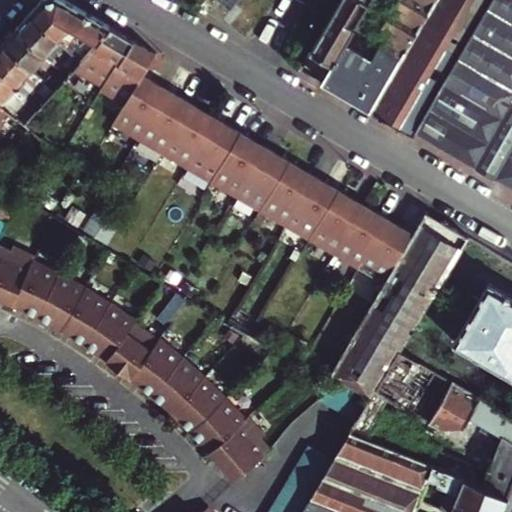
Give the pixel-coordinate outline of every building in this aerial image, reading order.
[(51,31),(82,58),(110,25),(81,8),(67,0),(41,0),(31,12),(51,31)] [(333,64),(370,0),(341,0),(311,51),(333,64)] [(390,75),(419,26),(434,0),(370,0),(333,64),(323,80),(370,109),(390,75)] [(459,60),(493,0),(434,0),(419,26),(390,75),(370,109),(415,135),(418,129),(459,60)] [(511,0),(493,0),(459,60),(487,78),(511,93),(511,0)] [(75,65),(82,58),(51,31),(31,12),(15,29),(43,55),(66,75),(75,65)] [(75,65),(103,82),(130,37),(110,25),(82,58),(75,65)] [(54,89),(66,75),(43,55),(15,29),(3,43),(30,67),(54,89)] [(143,72),(154,79),(166,58),(130,37),(103,82),(102,85),(103,87),(125,101),(143,72)] [(40,105),(54,89),(30,67),(3,43),(0,46),(0,68),(10,78),(40,105)] [(511,93),(487,78),(459,60),(418,129),(511,183),(511,93)] [(25,122),(40,105),(10,78),(0,68),(0,99),(10,108),(25,122)] [(113,123),(137,137),(166,86),(154,79),(143,72),(125,101),(113,123)] [(137,137),(162,151),(191,101),(166,86),(137,137)] [(0,119),(10,108),(0,99),(0,119)] [(162,151),(186,166),(217,115),(191,101),(162,151)] [(186,166),(211,180),(241,129),(217,115),(186,166)] [(211,180),(236,195),(266,144),(241,129),(211,180)] [(236,195),(261,209),(291,158),(266,144),(236,195)] [(261,209),(286,224),(315,173),(291,158),(261,209)] [(286,224),(311,238),(341,187),(315,173),(286,224)] [(311,238),(336,253),(365,201),(341,187),(311,238)] [(336,253),(361,268),(391,217),(365,201),(336,253)] [(400,350),(420,317),(468,236),(427,211),(416,231),(410,241),(386,282),(332,375),(335,378),(348,386),(359,393),(370,400),(400,350)] [(361,268),(386,282),(410,241),(416,231),(391,217),(361,268)] [(0,295),(15,302),(36,254),(38,250),(14,241),(12,245),(0,240),(0,295)] [(29,308),(40,313),(62,267),(36,254),(15,302),(29,308)] [(40,313),(63,327),(89,283),(62,267),(40,313)] [(455,341),(511,375),(511,295),(490,282),(455,341)] [(63,327),(87,341),(113,298),(89,283),(63,327)] [(87,341),(110,357),(139,315),(113,298),(87,341)] [(110,357),(131,374),(164,333),(139,315),(110,357)] [(131,374),(153,391),(186,352),(164,333),(131,374)] [(511,485),(511,415),(400,350),(370,400),(355,424),(350,432),(365,438),(383,406),(439,432),(465,425),(470,416),(503,435),(483,484),(508,494),(511,485)] [(153,391),(173,409),(209,371),(186,352),(153,391)] [(173,409),(193,427),(229,391),(209,371),(173,409)] [(320,401),(332,409),(348,386),(335,378),(320,401)] [(332,409),(344,417),(359,393),(348,386),(332,409)] [(193,427),(210,445),(249,411),(229,391),(193,427)] [(344,417),(355,424),(370,400),(359,393),(344,417)] [(236,475),(274,443),(264,431),(269,428),(252,408),(249,411),(210,445),(236,475)] [(414,511),(420,497),(428,478),(433,465),(365,438),(350,432),(331,464),(324,476),(317,488),(310,500),(303,511),(302,511),(414,511)] [(324,476),(331,464),(307,449),(300,461),(324,476)] [(293,473),(317,488),(324,476),(300,461),(293,473)] [(442,506),(457,511),(501,511),(508,494),(483,484),(433,465),(428,478),(450,487),(442,506)] [(310,500),(317,488),(293,473),(286,486),(310,500)] [(279,497),(303,511),(310,500),(286,486),(279,497)] [(272,509),(277,511),(302,511),(303,511),(279,497),(272,509)] [(220,511),(211,502),(201,511),(198,507),(192,511),(220,511)]
